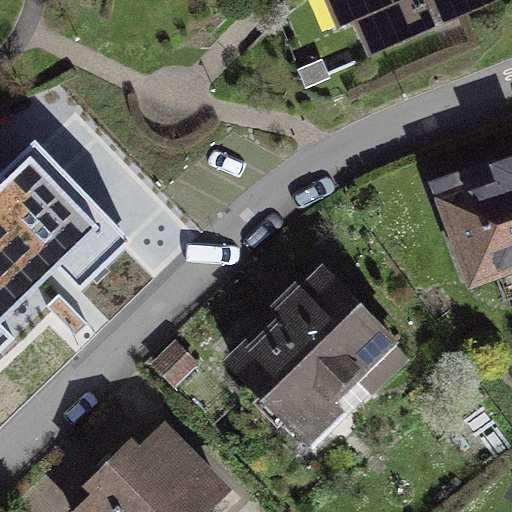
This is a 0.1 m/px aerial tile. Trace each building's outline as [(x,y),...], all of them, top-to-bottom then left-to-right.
[(312,0),(348,85),(511,17),(503,0),(312,0)] [(0,243),(32,279),(125,198),(56,119),(21,150),(0,168),(0,243)] [(470,268),(511,254),(511,152),(439,177),(470,268)] [(307,449),(415,350),(324,252),(270,302),(217,351),(307,449)] [(63,511),(191,511),(220,486),(150,410),(105,451),(52,500),(63,511)]
